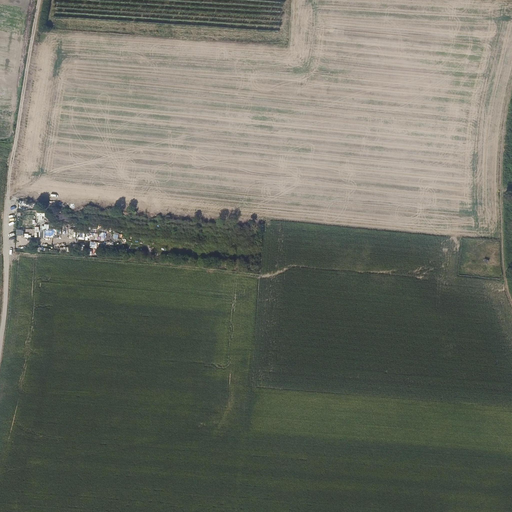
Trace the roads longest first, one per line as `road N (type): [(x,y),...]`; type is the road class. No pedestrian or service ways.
road 1 (track): [(39,0),(10,175),(0,346)]
road 2 (track): [(511,300),(499,189),(511,84)]
